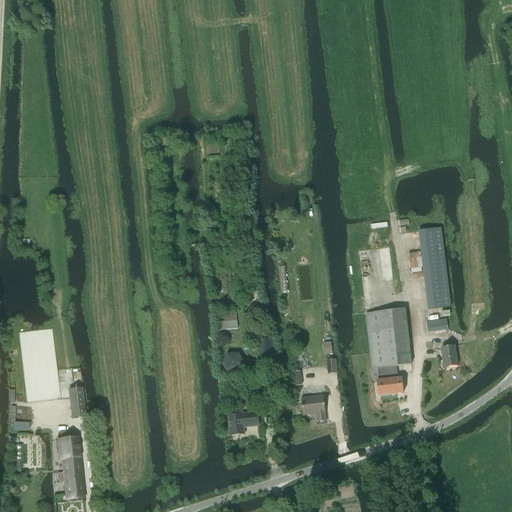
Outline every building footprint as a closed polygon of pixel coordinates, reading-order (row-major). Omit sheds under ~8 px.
[(441,228),(418,231),(421,253),(423,272),(428,310),(450,307),(441,228)] [(285,267),(278,268),(281,292),(287,292),(285,267)] [(388,368),(396,367),(411,365),(405,309),(366,314),(373,369),(377,369),(388,368)] [(446,319),(426,323),(428,333),(448,330),(448,329),(446,319)] [(237,321),(219,322),(219,330),(237,329),(237,321)] [(261,358),(275,357),(273,343),(272,338),(259,340),(261,358)] [(444,368),(458,366),(455,347),(441,349),(444,368)] [(245,363),(238,353),(227,354),(221,364),(228,375),(240,374),(245,363)] [(326,361),(328,375),(338,374),(336,360),(326,361)] [(388,368),(391,395),(403,393),(401,378),(397,379),(396,367),(388,368)] [(379,396),(391,395),(388,368),(377,369),(379,381),(377,381),(379,396)] [(76,399),(69,399),(71,419),(84,417),(81,388),(75,389),(76,399)] [(317,422),(326,421),(325,413),(323,396),(301,399),(303,416),(316,414),(317,422)] [(244,428),(259,426),(258,412),(243,414),(243,412),(228,413),(230,435),(245,434),(244,428)] [(54,504),(73,502),(66,443),(65,442),(61,442),(60,435),(48,436),(49,444),(45,444),(48,464),(50,464),(52,480),(42,481),(43,487),(52,486),(54,504)] [(20,474),(20,445),(19,445),(19,437),(10,437),(10,445),(11,445),(11,474),(20,474)]
